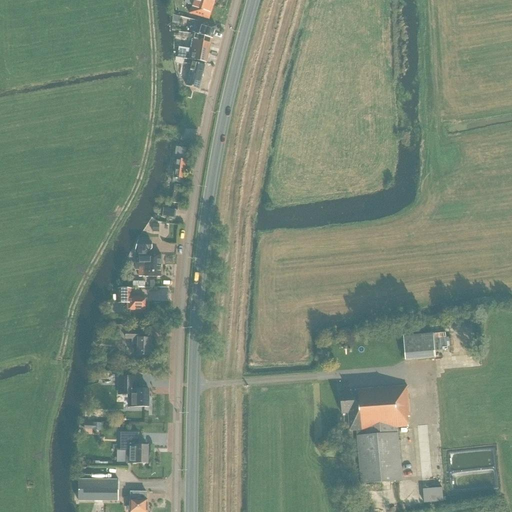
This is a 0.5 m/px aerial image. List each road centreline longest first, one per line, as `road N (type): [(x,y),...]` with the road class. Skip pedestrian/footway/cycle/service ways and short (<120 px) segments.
road 1 (primary): [(191,511),(200,263),(253,0)]
road 2 (unclassified): [(236,0),(189,229),(175,511)]
road 3 (track): [(436,130),(431,0)]
